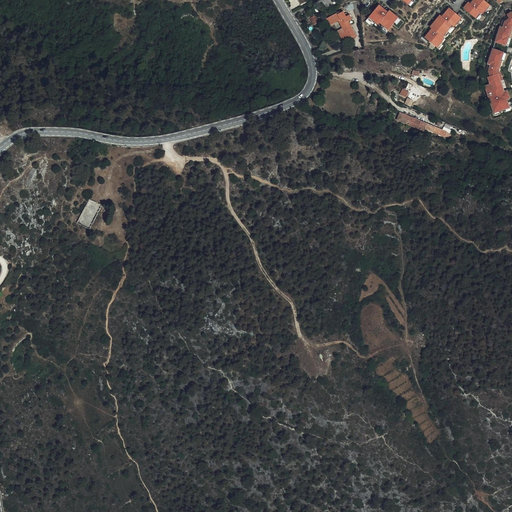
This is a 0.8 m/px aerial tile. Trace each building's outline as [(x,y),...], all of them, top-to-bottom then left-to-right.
[(358,16),(363,14),(363,9),(361,0),(354,0),(356,10),(358,16)] [(470,2),(465,9),(476,19),(482,12),(484,14),(491,5),(484,0),(474,0),(474,1),(478,5),(479,6),(477,8),(476,7),(470,2)] [(396,23),(400,19),(387,7),(385,8),(379,3),(368,15),(376,22),(379,25),(381,23),(383,25),(389,31),(396,23)] [(442,15),(432,28),(437,33),(439,34),(437,36),(435,35),(431,31),(426,38),(438,48),(443,42),(445,39),(445,38),(444,37),(449,31),(453,26),(455,27),(458,24),(463,18),(464,17),(460,14),(459,15),(451,8),(446,14),(450,18),(451,19),(449,22),(448,20),(442,15)] [(331,23),(339,19),(341,18),(347,29),(345,30),(340,32),(344,39),(352,35),(357,32),(350,19),(353,17),(350,12),(347,13),(344,9),(341,10),(340,9),(327,16),(331,23)] [(511,12),(508,15),(509,17),(511,19),(506,22),(504,28),(502,28),(501,27),(497,42),(507,45),(509,38),(508,37),(510,30),(509,30),(511,25),(511,12)] [(320,22),(317,15),(311,17),(314,24),(320,22)] [(376,22),(368,15),(366,17),(372,23),(373,21),(375,23),(376,22)] [(511,19),(509,17),(504,21),(502,28),(504,28),(506,22),(511,19)] [(486,86),(497,116),(502,114),(501,113),(501,111),(506,109),(510,108),(509,103),(507,100),(508,99),(506,92),(505,89),(499,74),(498,73),(500,68),(501,68),(503,61),(502,60),(505,53),(494,49),(490,64),(492,64),(490,72),(492,76),(490,77),(489,77),(491,85),(486,86)] [(501,68),(500,68),(498,73),(499,74),(505,89),(507,88),(505,80),(504,81),(502,73),(501,73),(500,72),(502,69),(501,68)] [(407,97),(409,92),(403,89),(400,94),(407,97)] [(443,131),(417,119),(415,119),(407,115),(405,114),(400,112),(397,119),(424,131),(425,128),(445,137),(446,137),(449,139),(451,132),(450,130),(444,127),(443,131)] [(89,199),(75,222),(90,229),(101,204),(89,199)]
